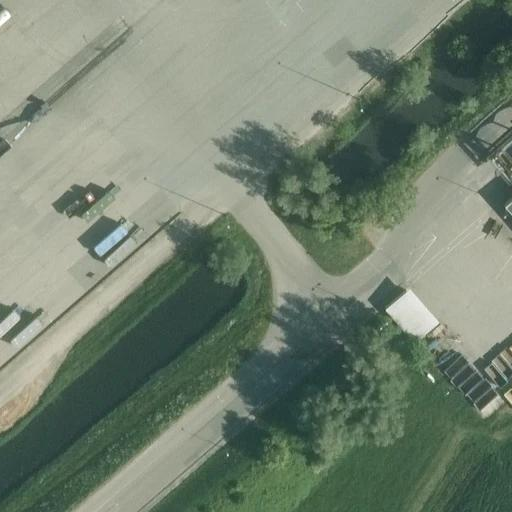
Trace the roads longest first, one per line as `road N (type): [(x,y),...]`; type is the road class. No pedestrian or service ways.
road 1 (unknown): [(108,511),(337,317)]
road 2 (unknown): [(214,152),(0,330)]
road 3 (unknown): [(214,152),(337,317)]
road 4 (unknown): [(339,0),(214,152)]
road 5 (unknown): [(115,13),(214,152)]
road 6 (unknown): [(511,338),(415,220)]
road 7 (unknown): [(415,220),(443,180),(511,117)]
road 8 (unknown): [(0,82),(115,13)]
road 9 (unknown): [(337,317),(391,263),(415,220)]
